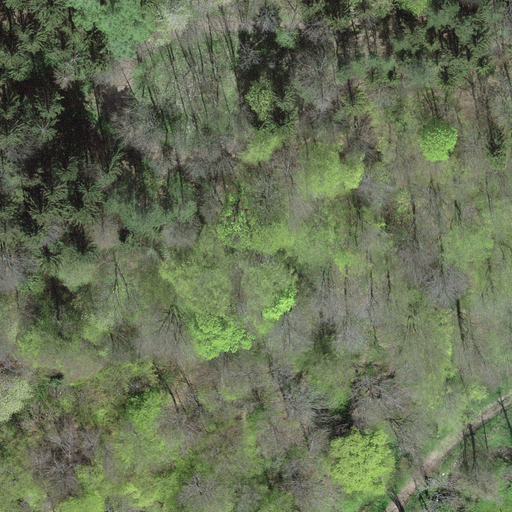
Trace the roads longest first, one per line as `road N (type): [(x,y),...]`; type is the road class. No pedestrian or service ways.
road 1 (track): [(396,0),(328,27),(196,18),(153,32),(124,64),(119,87),(129,126),(155,154),(205,159),(241,149),(326,108),(511,54)]
road 2 (track): [(511,390),(460,425),(384,511)]
